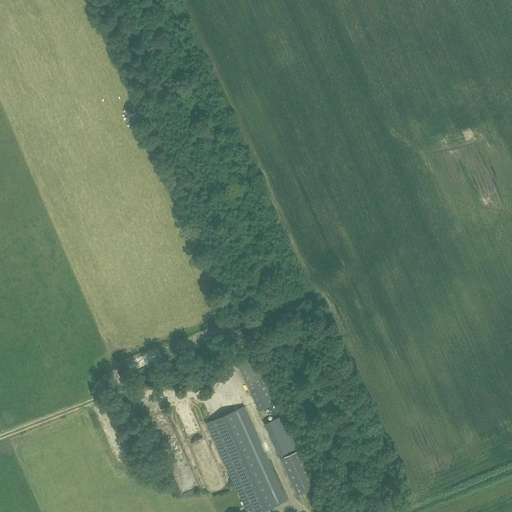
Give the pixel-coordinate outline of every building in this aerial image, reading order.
[(511,159),(444,189),(460,226),(511,203),(511,159)] [(255,353),(237,361),(259,410),(277,402),(255,353)] [(247,511),(246,511),(261,511),(286,501),(243,407),(207,423),(247,511)] [(297,448),(282,413),(264,421),(280,456),(297,448)] [(299,450),(281,458),(297,495),(315,487),(299,450)] [(184,462),(175,467),(178,475),(188,470),(184,462)]
